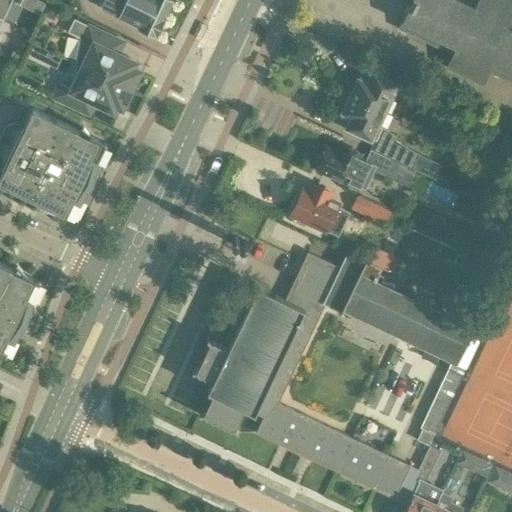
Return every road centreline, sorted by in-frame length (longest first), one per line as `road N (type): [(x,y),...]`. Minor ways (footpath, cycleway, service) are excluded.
road 1 (tertiary): [(123,276),(256,0)]
road 2 (residential): [(262,511),(61,416)]
road 3 (tertiary): [(61,416),(123,276)]
road 4 (residential): [(123,276),(0,219)]
